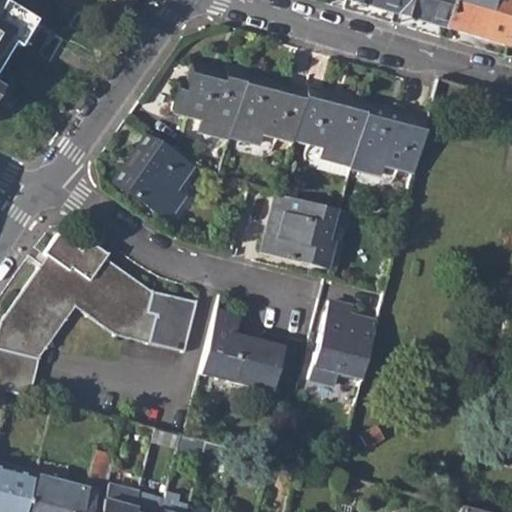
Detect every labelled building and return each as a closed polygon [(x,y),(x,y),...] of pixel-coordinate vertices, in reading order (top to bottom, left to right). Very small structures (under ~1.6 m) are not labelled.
[(0,0),(0,48),(4,42),(14,48),(29,21),(0,3),(0,0)] [(345,0),(391,13),(395,0),(345,0)] [(395,0),(391,13),(440,27),(448,0),(395,0)] [(448,0),(440,27),(506,46),(506,44),(507,0),(448,0)] [(194,134),(224,142),(225,138),(240,74),(241,72),(222,67),(220,77),(205,73),(207,69),(188,63),(182,86),(176,85),(168,114),(198,122),(194,134)] [(240,74),(225,138),(256,146),(259,134),(288,142),(289,139),(301,90),(284,85),(284,91),(258,85),(261,80),(240,74)] [(318,158),(348,165),(363,105),(364,102),(343,97),(341,103),(318,96),(319,91),(301,87),(301,90),(289,139),(320,146),(317,158),(318,158)] [(348,168),(379,174),(381,163),(411,168),(423,118),(406,115),(403,119),(380,113),(381,109),(363,105),(348,165),(348,168)] [(107,187),(158,226),(177,199),(166,191),(184,168),(142,138),(132,152),(137,156),(123,175),(119,171),(107,187)] [(315,169),(346,177),(348,168),(348,165),(318,158),(315,169)] [(259,257),(322,272),(329,243),(322,242),(330,210),(275,197),(271,215),(278,217),(273,239),(264,238),(259,257)] [(0,389),(25,396),(35,359),(69,308),(110,335),(180,352),(190,306),(145,295),(97,263),(103,255),(84,242),(77,251),(53,235),(40,255),(54,264),(47,277),(35,268),(0,319),(0,389)] [(195,379),(268,396),(279,349),(230,337),(236,318),(210,312),(195,379)] [(305,381),(330,387),(334,372),(360,377),(373,324),(346,319),(346,322),(322,316),(305,381)] [(73,422),(97,428),(100,415),(77,409),(73,422)] [(121,420),(100,415),(97,428),(82,487),(33,473),(23,509),(22,511),(96,511),(104,484),(121,420)] [(377,421),(357,432),(365,448),(386,438),(377,421)] [(148,443),(174,451),(175,448),(179,435),(152,428),(148,443)] [(179,435),(175,448),(199,454),(203,441),(182,436),(179,435)] [(199,454),(229,461),(232,449),(203,441),(199,454)] [(183,453),(174,451),(170,468),(179,470),(183,453)] [(96,511),(129,511),(134,491),(104,484),(96,511)] [(169,511),(170,510),(174,495),(162,493),(160,503),(157,511),(169,511)] [(140,497),(135,511),(157,511),(160,503),(140,497)]
